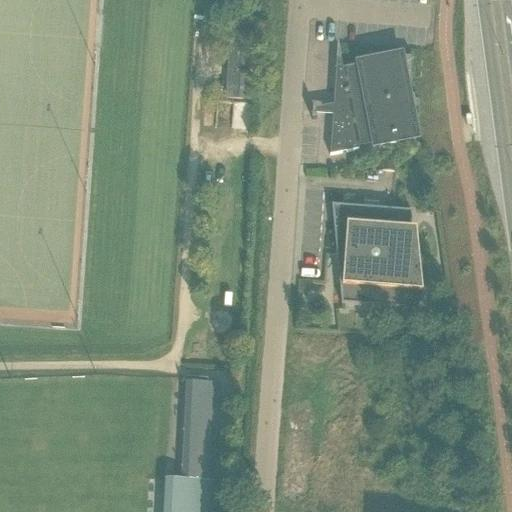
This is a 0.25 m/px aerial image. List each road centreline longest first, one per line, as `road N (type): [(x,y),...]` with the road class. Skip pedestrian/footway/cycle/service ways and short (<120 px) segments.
road 1 (unclassified): [(303,0),(263,511)]
road 2 (secondary): [(483,0),(511,199)]
